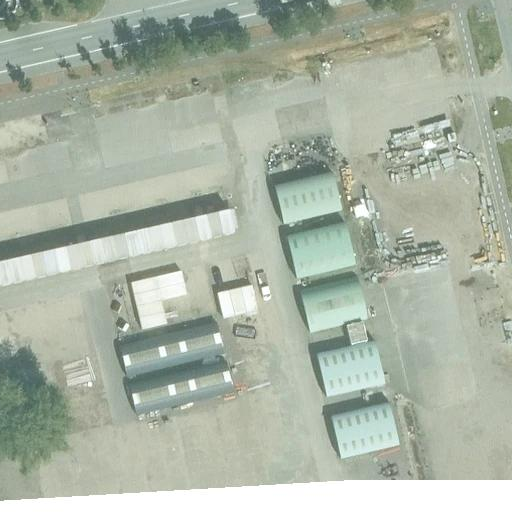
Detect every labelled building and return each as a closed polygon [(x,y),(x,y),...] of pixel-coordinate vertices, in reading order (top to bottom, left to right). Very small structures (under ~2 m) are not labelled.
[(399,129),(403,146),(416,143),(411,126),(399,129)] [(273,186),(282,225),(340,210),(330,171),(273,186)] [(0,283),(236,240),(231,214),(0,255),(0,283)] [(284,231),(296,280),(355,265),(342,216),(284,231)] [(160,301),(184,296),(179,271),(129,281),(139,329),(165,324),(160,301)] [(299,291),(309,334),(367,320),(357,277),(299,291)] [(222,322),(256,313),(249,284),(214,293),(222,322)] [(0,360),(13,358),(4,309),(0,310),(0,360)] [(224,333),(124,342),(131,420),(151,418),(153,433),(232,426),(224,333)] [(315,355),(326,398),(385,385),(375,342),(315,355)] [(341,461),(398,447),(389,404),(330,417),(341,461)] [(261,406),(244,412),(252,434),(269,428),(261,406)]
